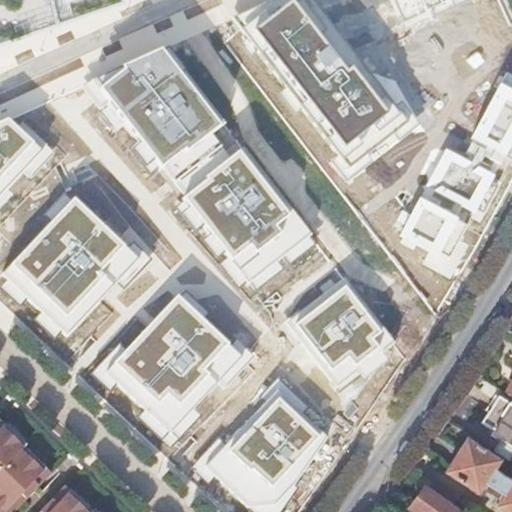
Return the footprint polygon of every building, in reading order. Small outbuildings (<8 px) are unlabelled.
[(0,0),(0,44),(127,1),(126,0),(0,0)] [(408,125),(310,0),(274,0),(253,10),(256,17),(239,30),(348,170),(408,125)] [(511,0),(390,0),(402,24),(455,0),(497,0),(509,26),(511,27),(511,0)] [(256,17),(253,10),(231,20),(239,30),(256,17)] [(225,126),(165,49),(90,83),(160,172),(163,169),(172,162),(194,190),(185,197),(182,200),(248,285),(311,237),(243,150),(229,160),(211,136),(225,126)] [(447,75),(450,76),(440,101),(453,106),(450,114),(478,125),(496,78),(452,62),(447,75)] [(511,77),(507,75),(471,140),(494,153),(489,161),(500,167),(511,145),(511,77)] [(0,199),(41,154),(6,121),(0,124),(0,199)] [(446,152),(426,188),(474,214),(494,178),(446,152)] [(172,162),(163,169),(185,197),(194,190),(172,162)] [(1,277),(66,338),(138,262),(73,200),(1,277)] [(406,226),(400,237),(437,257),(438,255),(449,261),(467,228),(419,201),(410,217),(403,213),(398,222),(406,226)] [(344,280),(286,326),(330,383),(352,367),(357,374),(395,345),(344,280)] [(177,298),(105,375),(170,436),(242,359),(177,298)] [(339,395),(361,378),(357,374),(352,367),(330,383),(339,395)] [(277,392),(205,468),(248,509),(275,507),(294,486),(327,439),(277,392)] [(499,455),(511,462),(511,405),(502,400),(486,425),(498,433),(495,437),(506,444),(499,455)] [(0,471),(26,443),(24,441),(7,425),(0,418),(0,471)] [(9,423),(7,425),(24,441),(26,439),(9,423)] [(467,444),(447,475),(485,499),(488,495),(496,500),(493,505),(504,511),(511,511),(511,484),(494,474),(500,464),(467,444)] [(28,449),(27,448),(5,470),(0,475),(0,511),(12,511),(52,472),(44,465),(28,449)] [(30,448),(28,449),(44,465),(46,463),(30,448)] [(452,511),(453,511),(463,497),(433,479),(424,491),(423,491),(409,510),(411,511),(452,511)] [(67,511),(79,500),(81,499),(73,492),(66,485),(40,511),(67,511)] [(81,499),(83,497),(75,489),(73,492),(81,499)] [(92,505),(83,497),(81,499),(90,507),(92,505)] [(90,507),(81,499),(79,500),(67,511),(91,511),(93,510),(90,507)]
